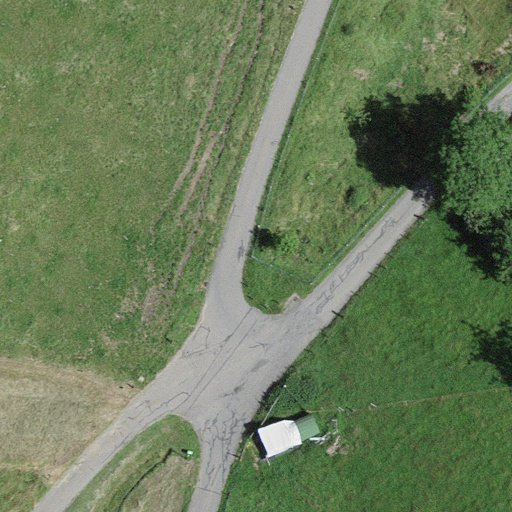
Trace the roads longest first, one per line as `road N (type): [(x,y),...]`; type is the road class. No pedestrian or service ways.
road 1 (unclassified): [(511,96),(316,311),(284,338),(169,389),(124,426),(49,511)]
road 2 (track): [(320,0),(233,246),(221,365)]
